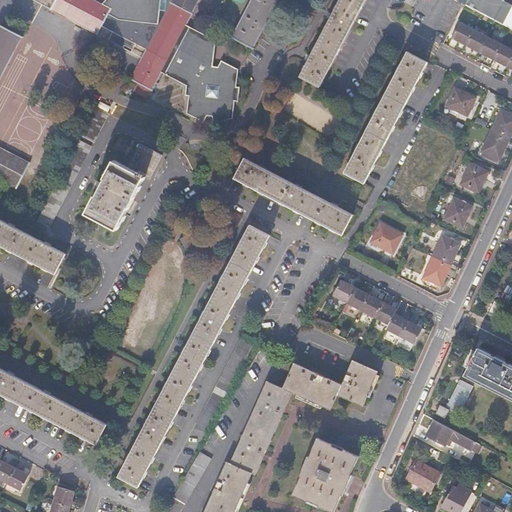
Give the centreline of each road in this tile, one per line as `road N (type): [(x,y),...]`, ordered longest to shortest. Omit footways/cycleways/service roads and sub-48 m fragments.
road 1 (residential): [(449,313),(371,493)]
road 2 (residential): [(511,183),(449,313)]
